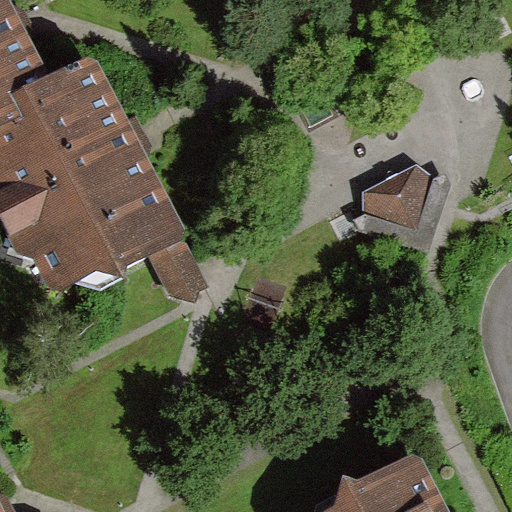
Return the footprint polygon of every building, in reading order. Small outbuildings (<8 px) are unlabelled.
[(13,111),(41,96),(0,16),(0,131),(18,122),(13,111)] [(83,75),(41,96),(13,111),(18,122),(0,131),(0,186),(60,303),(172,245),(83,75)] [(414,167),(363,190),(365,231),(428,250),(446,189),(414,167)] [(175,307),(208,291),(185,243),(152,259),(175,307)] [(429,511),(415,485),(361,511),(429,511)]
